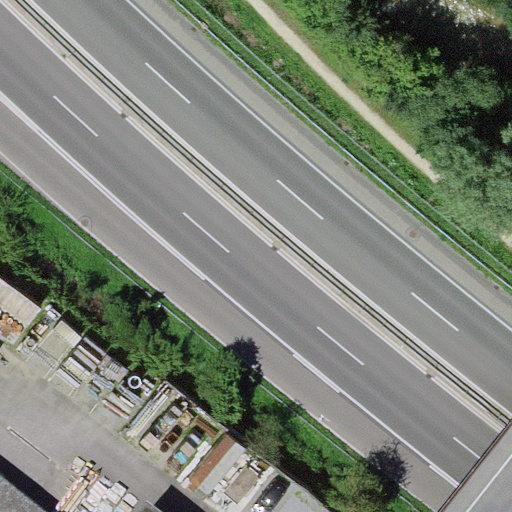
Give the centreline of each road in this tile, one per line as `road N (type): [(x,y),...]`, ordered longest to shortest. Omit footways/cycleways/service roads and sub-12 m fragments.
road 1 (motorway): [(0,44),(215,239),(469,449)]
road 2 (motorway): [(0,98),(469,449)]
road 3 (motorway): [(511,372),(80,0)]
